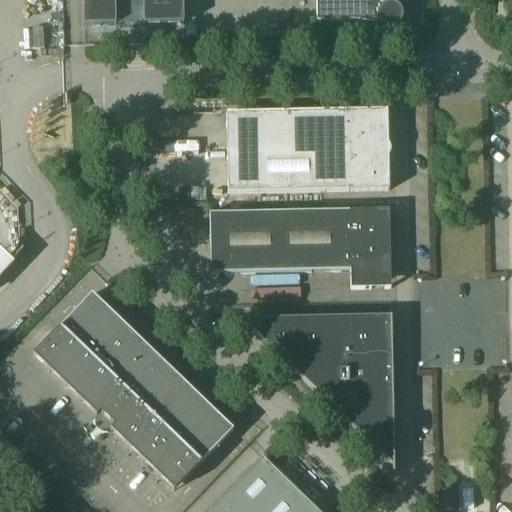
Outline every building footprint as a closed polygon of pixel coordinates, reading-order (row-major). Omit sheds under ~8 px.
[(115,26),(114,0),(82,0),(83,27),(115,26)] [(142,0),(143,26),(183,25),(182,0),(142,0)] [(315,0),(316,23),(345,23),(346,26),(358,22),(379,22),(379,16),(386,16),(390,15),(394,12),(396,8),(396,6),(395,0),(315,0)] [(32,29),(33,50),(43,49),(42,29),(32,29)] [(225,115),(227,195),(388,192),(388,158),(389,157),(389,156),(390,154),(390,152),(390,151),(389,149),(389,148),(388,146),(387,146),(387,112),(225,115)] [(389,212),(209,215),(210,275),(350,272),(350,291),(365,290),(365,286),(384,286),(384,272),(390,272),(389,212)] [(0,279),(14,265),(10,262),(0,251),(0,279)] [(32,358),(173,494),(232,432),(91,296),(32,358)] [(391,318),(240,321),(392,468),(392,474),(393,474),(391,318)] [(297,511),(306,503),(262,460),(211,511),(297,511)] [(463,491),(462,491),(462,511),(470,511),(473,511),(472,490),(463,491)] [(442,511),(448,511),(455,511),(454,491),(442,491),(442,511)] [(316,511),(306,503),(297,511),(316,511)]
